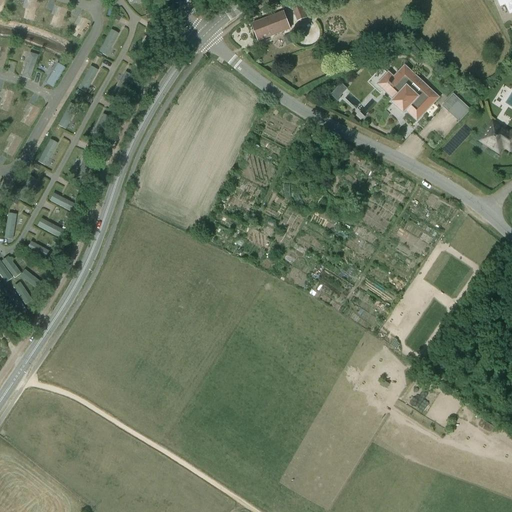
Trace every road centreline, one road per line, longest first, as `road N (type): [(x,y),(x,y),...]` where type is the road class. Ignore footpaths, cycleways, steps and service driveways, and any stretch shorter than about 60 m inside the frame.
road 1 (tertiary): [(0,400),(83,267),(141,126),(193,46)]
road 2 (unclassified): [(484,212),(290,104),(204,35)]
road 3 (track): [(27,381),(88,402),(254,511)]
